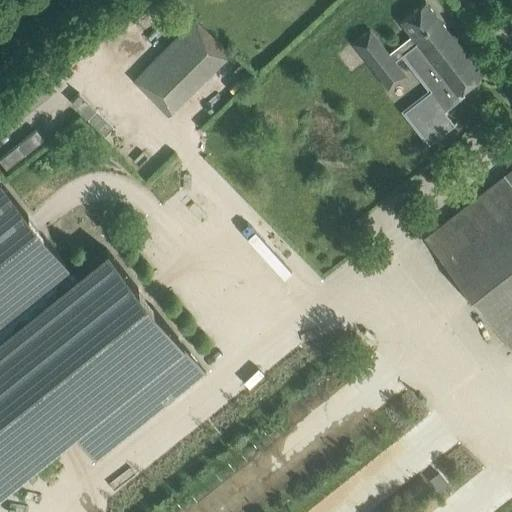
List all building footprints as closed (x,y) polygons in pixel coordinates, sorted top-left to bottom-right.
[(459,93),(486,72),(454,31),(450,33),(425,1),(399,22),(411,36),(389,53),(370,30),(352,43),(388,89),(405,75),(395,61),(403,54),(431,90),(404,111),(429,142),(423,147),(424,148),(457,122),(456,121),(454,123),(444,111),(464,95),(464,94),(461,96),(459,93)] [(196,19),(134,81),(167,115),(229,52),(196,19)] [(39,80),(20,95),(31,108),(50,93),(39,80)] [(80,106),(103,131),(111,124),(80,89),(1,159),(9,168),(80,106)] [(0,132),(16,120),(5,106),(0,110),(0,132)] [(511,347),(511,170),(426,238),(511,347)] [(0,491),(145,375),(167,403),(206,372),(107,249),(75,275),(0,181),(0,491)]
